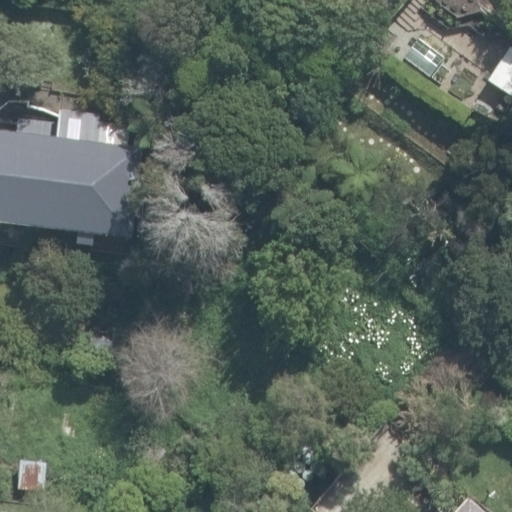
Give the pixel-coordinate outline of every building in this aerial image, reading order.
[(487,83),(511,97),(511,48),(508,46),(487,83)] [(0,223),(131,237),(141,147),(98,142),(101,115),(56,110),(53,136),(0,131),(0,223)] [(90,363),(113,366),(116,342),(92,340),(90,363)] [(403,392),(384,416),(403,431),(422,407),(403,392)] [(482,511),(466,497),(453,511),(482,511)]
